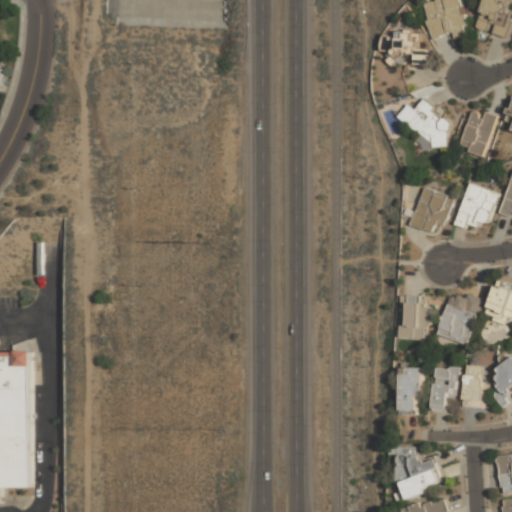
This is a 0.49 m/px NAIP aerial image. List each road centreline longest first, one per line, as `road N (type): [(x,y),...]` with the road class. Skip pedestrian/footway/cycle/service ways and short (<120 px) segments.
road 1 (track): [(101,511),(101,204),(89,118),(87,0)]
road 2 (primary): [(262,0),(265,511)]
road 3 (primary): [(298,511),(295,0)]
road 4 (residential): [(0,159),(33,75),(38,0)]
